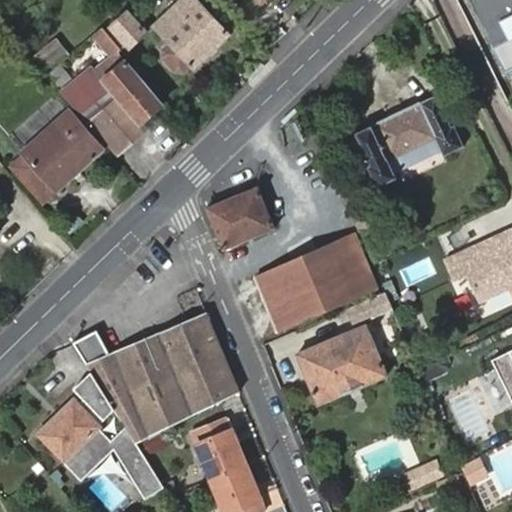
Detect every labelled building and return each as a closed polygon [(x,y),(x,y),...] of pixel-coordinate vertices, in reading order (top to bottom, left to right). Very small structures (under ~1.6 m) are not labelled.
[(183,0),(155,27),(171,44),(165,49),(165,55),(179,69),(184,69),(190,64),(196,70),(231,35),(197,0),(183,0)] [(511,0),(469,0),(492,51),(509,43),(501,24),(511,19),(511,0)] [(112,27),(130,46),(148,31),(129,12),(112,27)] [(105,28),(96,36),(116,61),(101,74),(98,70),(69,94),(98,129),(121,151),(147,129),(141,123),(164,105),(121,56),(126,53),(105,28)] [(34,55),(49,71),(70,50),(55,35),(34,55)] [(436,140),(441,152),(443,157),(465,147),(455,125),(451,127),(437,95),(420,103),(419,101),(371,124),(372,127),(355,135),(371,167),(367,168),(377,189),(397,179),(394,173),(389,163),(436,140)] [(37,152),(31,144),(23,151),(26,155),(12,167),(44,202),(58,189),(59,191),(105,151),(70,110),(53,125),(59,133),(37,152)] [(53,125),(31,144),(37,152),(59,133),(53,125)] [(394,173),(441,152),(436,140),(389,163),(394,173)] [(207,208),(230,262),(239,258),(234,245),(275,229),(259,188),(207,208)] [(467,278),(479,304),(509,291),(511,297),(511,233),(446,263),(454,283),(467,278)] [(253,277),(275,332),(372,290),(349,235),(289,261),(253,277)] [(383,293),(344,311),(351,326),(390,310),(383,293)] [(98,333),(75,343),(106,390),(117,407),(128,425),(140,444),(240,394),(207,315),(113,355),(98,333)] [(297,355),(317,406),(385,377),(366,325),(297,355)] [(511,353),(493,362),(511,403),(511,353)] [(75,398),(38,435),(83,481),(116,448),(147,496),(166,484),(140,444),(128,425),(112,441),(100,429),(104,426),(101,423),(117,407),(92,370),(74,388),(84,399),(81,402),(75,398)] [(194,434),(212,479),(246,465),(228,420),(194,434)] [(436,464),(407,476),(413,491),(435,482),(442,479),(441,479),(436,464)] [(246,465),(212,479),(226,511),(262,511),(265,511),(246,465)] [(441,496),(466,485),(460,471),(441,479),(442,479),(435,482),(441,496)]
